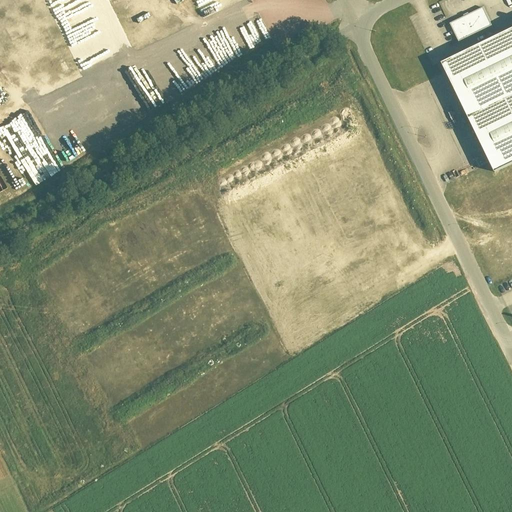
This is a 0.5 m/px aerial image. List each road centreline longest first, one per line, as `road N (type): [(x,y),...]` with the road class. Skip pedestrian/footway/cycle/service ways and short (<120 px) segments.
road 1 (unclassified): [(0,246),(356,25)]
road 2 (unclassified): [(356,25),(511,350)]
